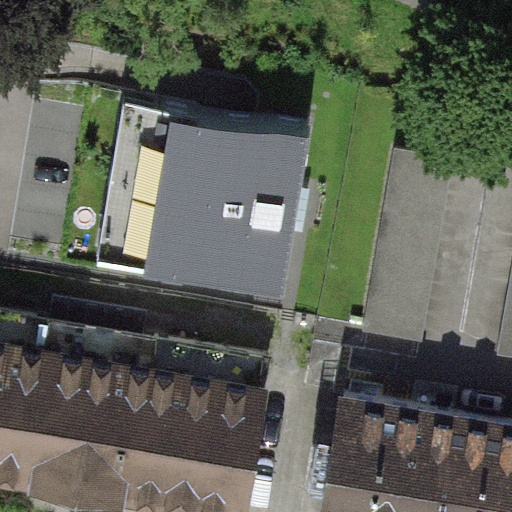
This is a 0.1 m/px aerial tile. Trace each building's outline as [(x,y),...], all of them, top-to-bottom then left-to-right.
[(298,112),(121,85),(97,243),(273,270),(298,112)] [(461,159),(398,149),(364,345),(427,356),(461,159)] [(511,275),(498,358),(511,360),(511,275)] [(0,467),(248,506),(268,379),(0,336),(0,467)] [(511,511),(511,429),(331,401),(313,511),(511,511)]
